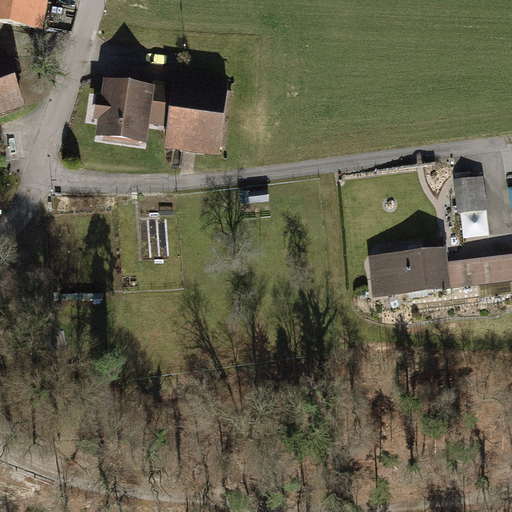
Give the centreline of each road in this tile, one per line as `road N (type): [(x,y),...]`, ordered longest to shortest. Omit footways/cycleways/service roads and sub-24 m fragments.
road 1 (track): [(39,177),(157,185),(511,142)]
road 2 (track): [(92,15),(39,177)]
